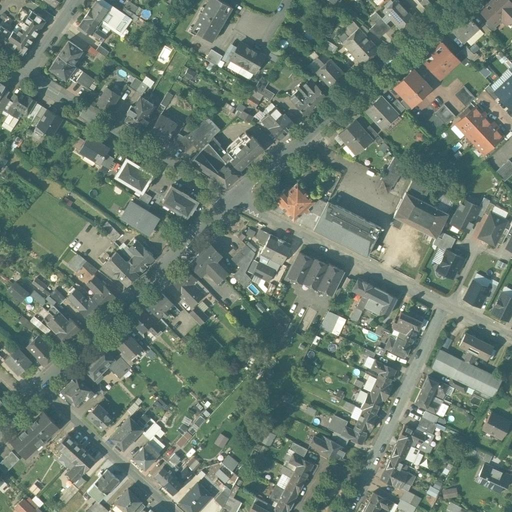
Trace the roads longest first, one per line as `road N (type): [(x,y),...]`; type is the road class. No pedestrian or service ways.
road 1 (tertiary): [(446,0),(238,199)]
road 2 (tertiary): [(238,199),(114,327),(40,387)]
road 3 (residential): [(238,199),(21,73)]
road 4 (residential): [(444,304),(238,199)]
road 5 (residential): [(361,485),(444,304)]
road 6 (residential): [(40,387),(173,511)]
